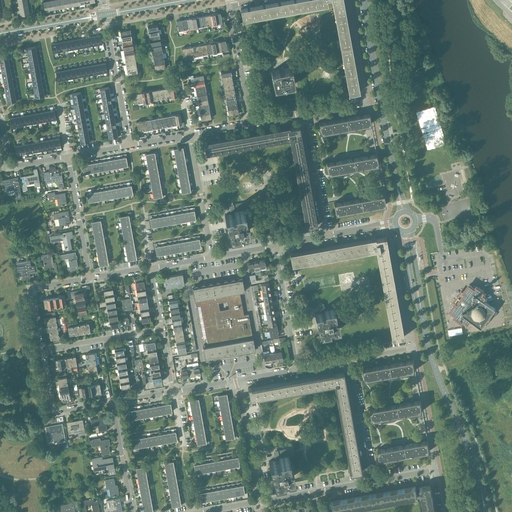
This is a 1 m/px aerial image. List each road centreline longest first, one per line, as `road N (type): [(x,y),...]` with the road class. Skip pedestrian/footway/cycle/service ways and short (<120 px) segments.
road 1 (tertiary): [(483,499),(419,300)]
road 2 (residential): [(302,114),(370,101),(387,225)]
road 3 (tertiary): [(395,182),(363,0)]
road 4 (residential): [(130,144),(106,17)]
road 5 (residential): [(296,370),(274,245)]
road 6 (residential): [(265,375),(240,252)]
road 7 (residential): [(92,278),(68,155)]
road 8 (residential): [(213,257),(189,134)]
road 9 (residential): [(41,352),(30,292),(92,278)]
road 10 (residential): [(325,236),(302,114)]
road 11 (residential): [(206,385),(185,263)]
road 12 (residential): [(41,352),(162,329)]
road 13 (residential): [(370,481),(347,360)]
road 14 (residential): [(439,468),(417,347)]
